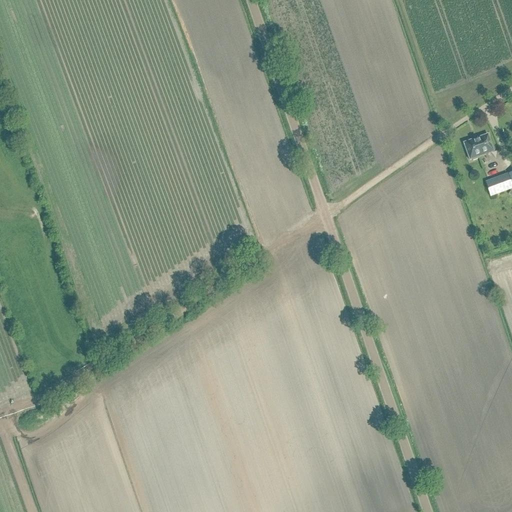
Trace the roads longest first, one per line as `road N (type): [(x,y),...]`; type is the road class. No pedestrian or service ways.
road 1 (tertiary): [(427,511),(250,0)]
road 2 (track): [(35,403),(327,222)]
road 3 (track): [(325,216),(511,91)]
